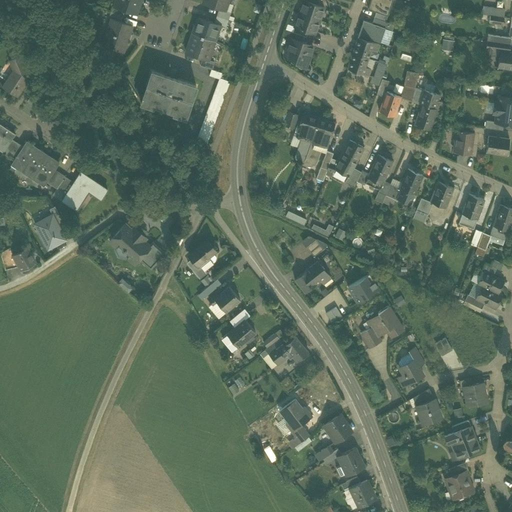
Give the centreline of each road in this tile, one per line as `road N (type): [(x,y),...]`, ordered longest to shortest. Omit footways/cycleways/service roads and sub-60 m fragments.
road 1 (secondary): [(400,511),(357,396),(261,258),(239,199)]
road 2 (track): [(196,211),(98,417),(68,511)]
road 3 (residential): [(239,199),(196,211),(157,203),(130,209),(0,287)]
road 4 (residential): [(326,97),(410,148),(511,194)]
road 5 (secondary): [(239,199),(241,137),(266,60)]
road 6 (residential): [(501,365),(485,488)]
